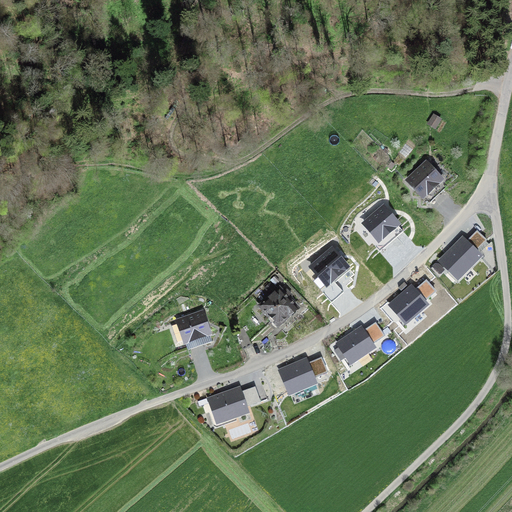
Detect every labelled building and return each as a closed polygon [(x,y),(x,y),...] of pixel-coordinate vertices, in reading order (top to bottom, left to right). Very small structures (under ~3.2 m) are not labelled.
[(443,122),(434,117),(428,126),(437,131),(443,122)] [(447,181),(430,163),(407,184),(424,202),(447,181)] [(384,208),(365,224),(379,241),(398,224),(384,208)] [(463,240),(440,262),(450,272),(453,269),(461,277),(481,257),(476,252),(487,241),(479,234),(468,245),(463,240)] [(332,245),(308,266),(327,287),(351,267),(332,245)] [(413,284),(388,304),(406,325),(431,305),(427,300),(437,292),(427,279),(416,288),(413,284)] [(279,330),(300,311),(281,291),(260,309),(279,330)] [(204,314),(179,322),(185,340),(210,331),(204,314)] [(362,325),(335,343),(350,366),(377,348),(374,343),(385,335),(376,322),(365,329),(362,325)] [(243,328),(234,334),(243,348),(252,343),(243,328)] [(306,361),(281,371),(290,395),(316,384),(313,378),(327,373),(321,359),(307,365),(306,361)] [(239,389),(210,400),(214,413),(217,412),(220,422),(247,412),(245,407),(260,402),(255,388),(240,393),(239,389)]
